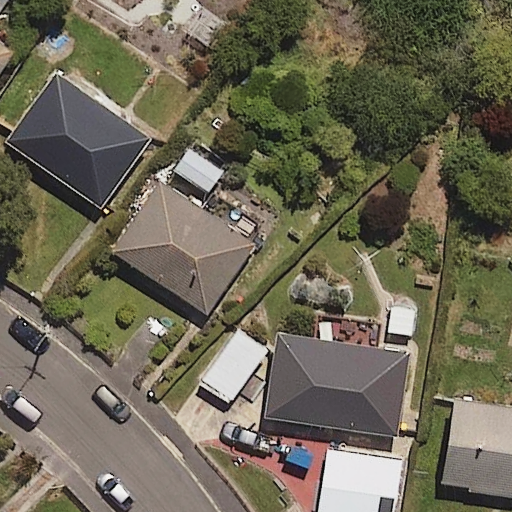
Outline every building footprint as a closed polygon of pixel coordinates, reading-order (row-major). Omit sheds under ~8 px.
[(0,0),(0,12),(8,0),(0,0)] [(0,58),(11,41),(0,33),(0,58)] [(151,133),(55,61),(3,132),(99,203),(151,133)] [(221,164),(188,141),(173,162),(207,185),(221,164)] [(254,229),(156,168),(109,243),(207,304),(254,229)] [(421,305),(387,297),(380,328),(414,336),(421,305)] [(265,344),(236,324),(199,379),(229,399),(265,344)] [(408,343),(274,324),(262,409),(395,429),(408,343)] [(510,492),(511,484),(511,483),(511,399),(457,391),(443,472),(469,477),(467,485),(510,492)] [(392,511),(402,451),(328,440),(317,511),(392,511)]
